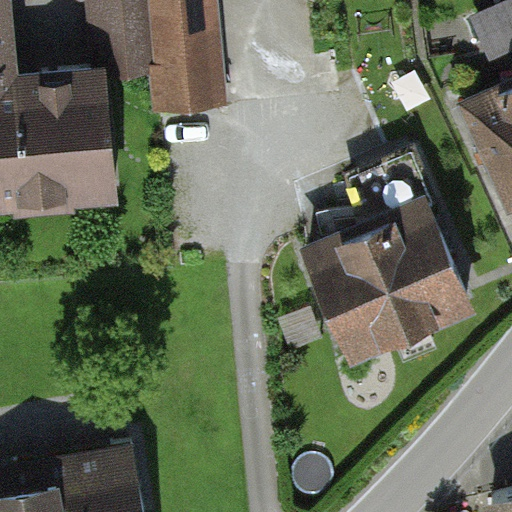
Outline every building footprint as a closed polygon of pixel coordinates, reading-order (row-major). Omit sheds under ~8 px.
[(0,0),(0,193),(117,182),(106,70),(159,65),(153,0),(94,0),(101,64),(10,73),(2,0),(0,0)] [(153,0),(159,65),(163,105),(222,99),(212,0),(153,0)] [(507,85),(468,103),(511,194),(511,7),(478,23),(507,85)] [(480,308),(427,195),(302,253),(355,366),(480,308)] [(152,511),(137,428),(0,453),(0,511),(152,511)] [(511,511),(511,483),(490,489),(496,511),(511,511)]
